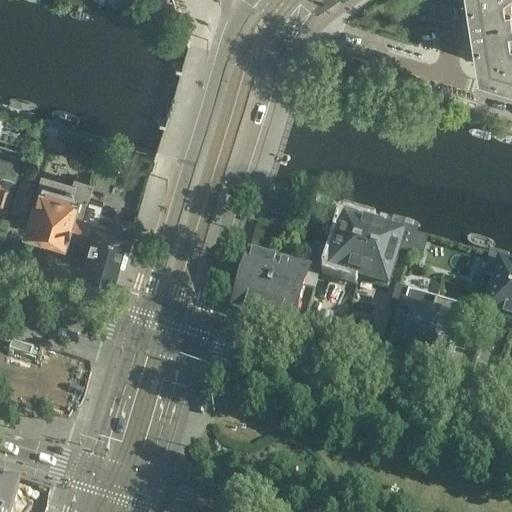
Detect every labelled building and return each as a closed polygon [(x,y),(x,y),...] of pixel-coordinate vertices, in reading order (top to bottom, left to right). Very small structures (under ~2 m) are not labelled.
[(468,0),(471,12),(511,7),(510,0),(468,0)] [(511,50),(511,45),(511,30),(510,30),(509,17),(511,17),(511,12),(511,7),(471,12),(479,65),(497,70),(499,61),(498,52),(502,52),(503,47),(511,50)] [(511,45),(511,50),(503,47),(502,52),(498,52),(499,61),(497,70),(511,74),(511,45)] [(0,207),(6,209),(18,167),(4,163),(1,172),(0,171),(0,207)] [(25,207),(32,182),(21,178),(13,203),(25,207)] [(78,240),(86,213),(74,209),(78,196),(40,184),(31,213),(34,217),(33,219),(32,218),(29,228),(30,232),(53,238),(54,239),(55,239),(56,241),(57,242),(67,237),(78,240)] [(293,221),(300,200),(277,192),(274,200),(268,198),(264,212),(293,221)] [(341,234),(345,222),(349,223),(351,215),(337,210),(331,231),(341,234)] [(124,261),(132,233),(130,233),(134,220),(114,214),(112,220),(98,216),(86,213),(78,240),(90,244),(82,268),(115,278),(120,260),(124,261)] [(374,230),(349,223),(345,222),(341,234),(330,273),(359,281),(374,230)] [(410,254),(416,234),(401,229),(399,238),(402,239),(399,251),(410,254)] [(387,290),(399,251),(402,239),(399,238),(374,230),(359,281),(387,290)] [(314,290),(321,267),(320,267),(325,250),(316,248),(308,261),(304,274),(308,275),(304,288),(314,290)] [(503,271),(506,261),(492,257),(485,277),(496,280),(499,270),(503,271)] [(263,322),(279,266),(250,258),(234,313),(263,322)] [(292,331),(304,288),(308,275),(304,274),(279,266),(263,322),(292,331)] [(511,273),(503,271),(499,270),(496,280),(484,319),(511,327),(511,273)] [(407,310),(412,295),(398,291),(391,314),(401,317),(403,309),(407,310)] [(468,337),(478,306),(464,302),(457,325),(461,326),(458,334),(468,337)] [(432,318),(407,310),(403,309),(401,317),(388,359),(417,368),(432,318)] [(446,376),(458,334),(461,326),(457,325),(432,318),(417,368),(446,376)] [(25,511),(21,501),(18,500),(19,499),(0,493),(0,511),(25,511)]
